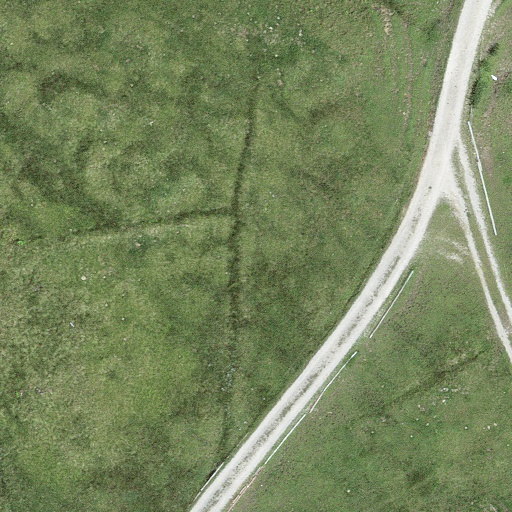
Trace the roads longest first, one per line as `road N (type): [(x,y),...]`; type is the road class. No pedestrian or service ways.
road 1 (track): [(204,511),(393,263),(444,140)]
road 2 (track): [(511,334),(444,140)]
road 3 (track): [(444,140),(478,0)]
